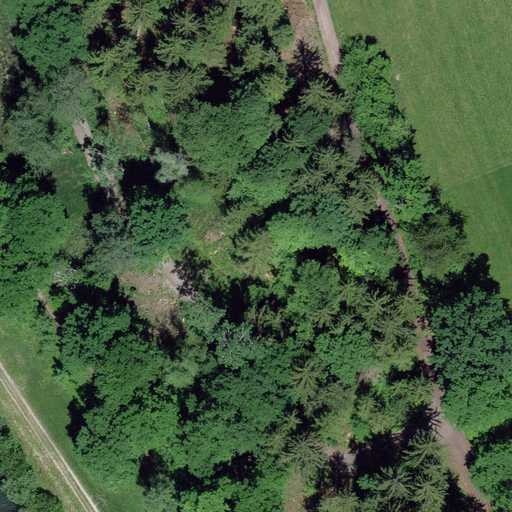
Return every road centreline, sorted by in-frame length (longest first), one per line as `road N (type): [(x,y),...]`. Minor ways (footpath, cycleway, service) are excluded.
road 1 (track): [(33,0),(98,156),(191,308),(312,452),(347,465),(441,423)]
road 2 (track): [(472,511),(363,211),(316,0)]
road 3 (track): [(0,402),(75,511)]
